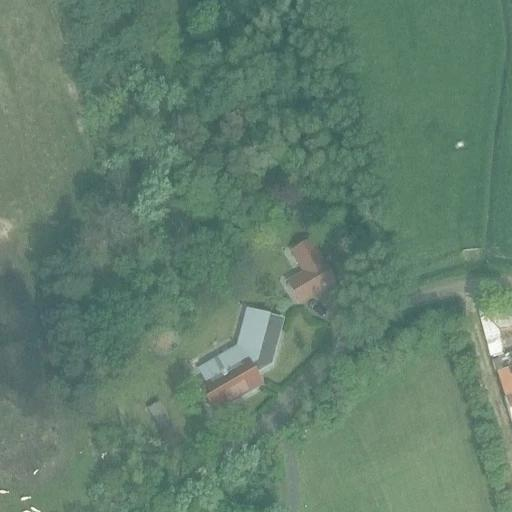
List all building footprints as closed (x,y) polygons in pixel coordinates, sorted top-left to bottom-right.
[(303,273),(286,282),(298,304),(305,301),(335,284),(311,240),(299,246),(290,251),(303,273)] [(477,307),(491,356),(502,353),(494,325),(511,325),(509,304),(477,307)] [(235,346),(196,368),(204,381),(198,385),(213,413),(262,385),(254,370),(267,363),(280,317),(245,308),(235,346)] [(495,373),(511,424),(511,429),(511,376),(510,377),(507,369),(495,373)] [(148,411),(164,437),(175,431),(159,404),(148,411)]
